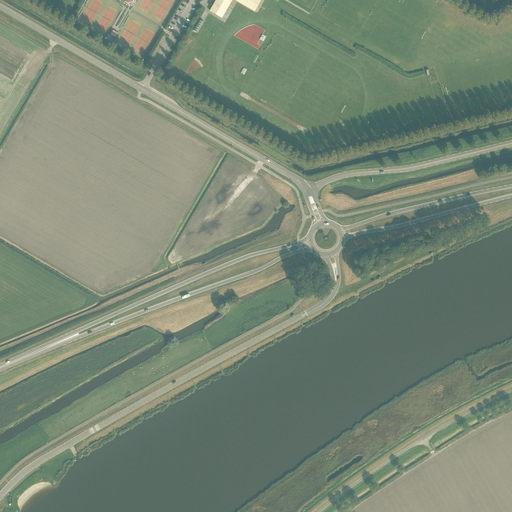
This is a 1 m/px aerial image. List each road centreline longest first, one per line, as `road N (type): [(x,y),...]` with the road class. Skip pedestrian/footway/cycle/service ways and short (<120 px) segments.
road 1 (tertiary): [(0,497),(38,462),(320,305),(335,282),(331,253)]
road 2 (unclassified): [(307,191),(0,6)]
road 3 (primary): [(310,238),(243,257),(33,352)]
road 4 (primary): [(33,352),(313,248)]
road 5 (unclassified): [(318,511),(411,445),(511,390)]
road 6 (tertiary): [(307,191),(342,175),(511,143)]
road 7 (primary): [(511,186),(339,229)]
road 8 (primary): [(341,238),(511,196)]
